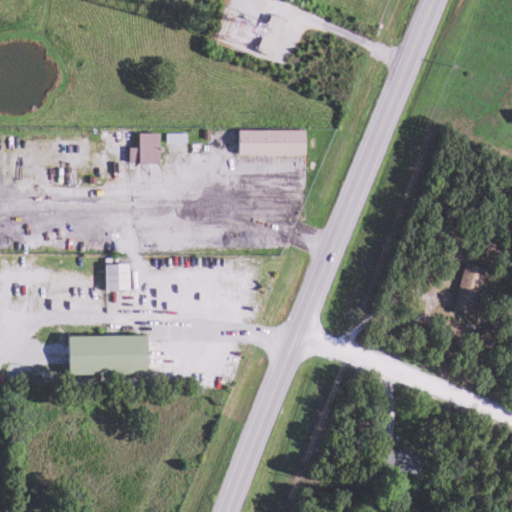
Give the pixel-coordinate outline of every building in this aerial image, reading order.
[(251,48),(267,56),(283,22),(267,15),(251,48)] [(302,156),(302,130),(233,130),(233,156),(302,156)] [(124,164),(154,164),(154,133),(133,133),(133,148),(124,148),(124,164)] [(470,319),(482,269),(461,263),(448,314),(470,319)] [(126,290),(126,264),(100,264),(100,290),(126,290)] [(95,280),(44,280),(44,291),(95,291),(95,280)] [(59,336),(59,376),(143,375),(143,336),(59,336)] [(376,445),(369,463),(414,480),(424,455),(397,445),(394,452),(376,445)]
